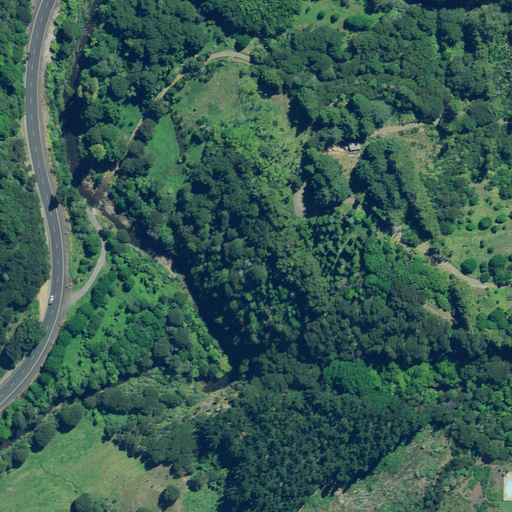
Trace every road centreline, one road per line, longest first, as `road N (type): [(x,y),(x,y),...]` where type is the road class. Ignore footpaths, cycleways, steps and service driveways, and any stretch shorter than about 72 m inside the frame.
road 1 (track): [(55,301),(89,289),(104,246),(90,205),(186,72),(207,59),(227,53),(457,90),(459,107),(360,140)]
road 2 (primary): [(0,396),(30,361),(55,301),(56,237),(30,111),(35,44),(49,0)]
